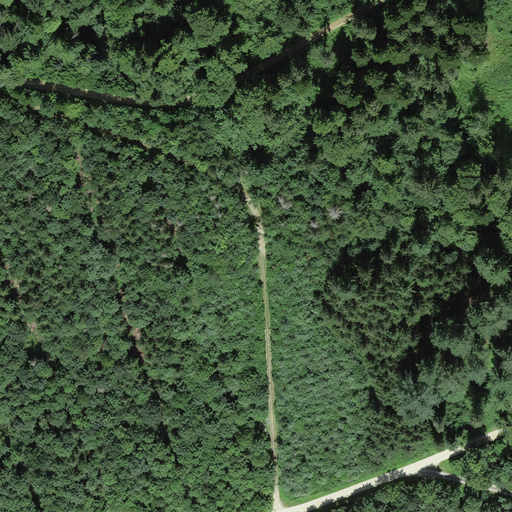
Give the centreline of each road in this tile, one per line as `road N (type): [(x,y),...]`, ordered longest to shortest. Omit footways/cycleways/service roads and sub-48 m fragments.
road 1 (track): [(0,95),(146,142),(227,179),(248,198),(265,244),(277,511)]
road 2 (track): [(0,79),(173,103),(250,73),(381,0)]
road 3 (track): [(299,511),(511,426)]
